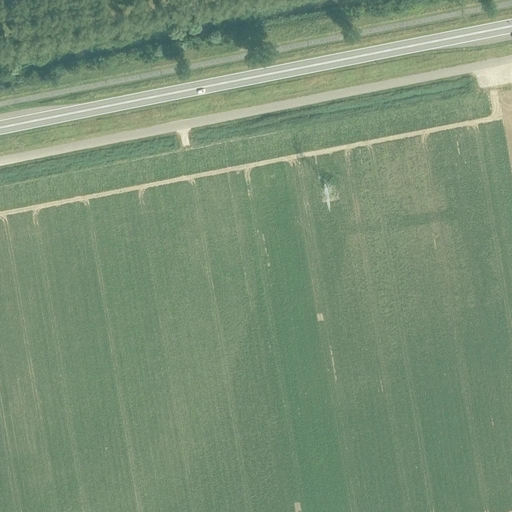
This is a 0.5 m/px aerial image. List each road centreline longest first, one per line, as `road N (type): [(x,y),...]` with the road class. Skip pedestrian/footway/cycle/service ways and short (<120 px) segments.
road 1 (trunk): [(0,128),(511,24)]
road 2 (unclassified): [(0,161),(511,59)]
